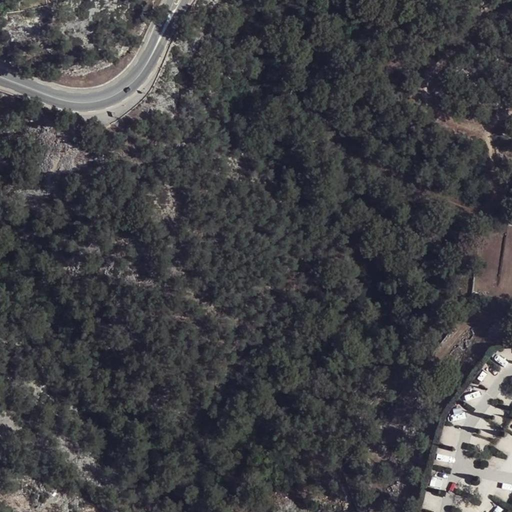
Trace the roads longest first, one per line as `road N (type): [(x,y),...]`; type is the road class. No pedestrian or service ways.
road 1 (track): [(478,28),(340,94),(331,116),(347,149),(467,209),(484,206),(494,186),(488,124)]
road 2 (track): [(511,0),(424,87),(427,101),(461,125),(511,114)]
road 3 (primary): [(167,20),(147,63),(114,93),(61,97),(0,78)]
